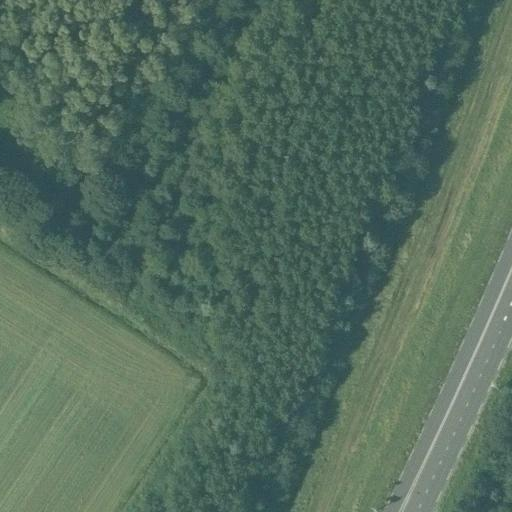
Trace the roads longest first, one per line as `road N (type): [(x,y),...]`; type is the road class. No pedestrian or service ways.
road 1 (primary): [(511,250),(391,511)]
road 2 (primary): [(424,511),(511,318)]
